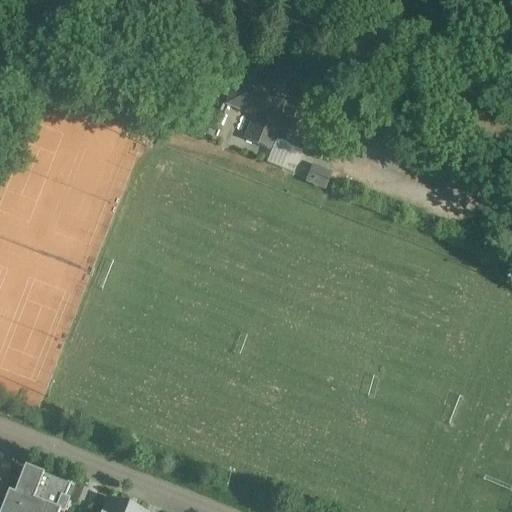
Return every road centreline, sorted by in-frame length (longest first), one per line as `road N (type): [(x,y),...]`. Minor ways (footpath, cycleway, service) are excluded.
road 1 (residential): [(235,511),(0,417)]
road 2 (residential): [(511,205),(350,142)]
